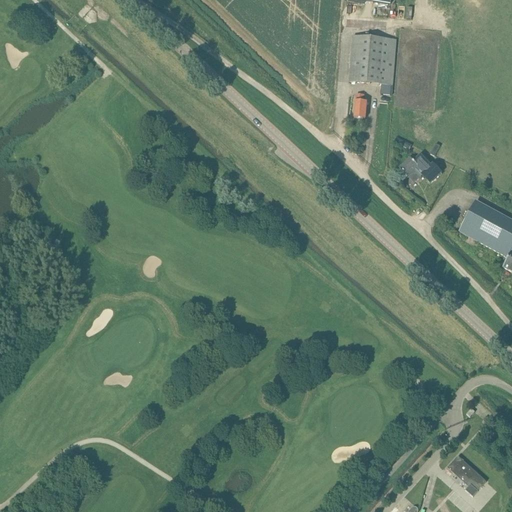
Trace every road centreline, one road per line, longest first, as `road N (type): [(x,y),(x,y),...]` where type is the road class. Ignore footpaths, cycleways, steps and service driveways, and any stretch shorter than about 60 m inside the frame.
road 1 (tertiary): [(511,359),(145,15)]
road 2 (unclassified): [(511,329),(342,156),(188,35),(145,15)]
road 3 (track): [(302,162),(272,152),(119,51),(66,0)]
